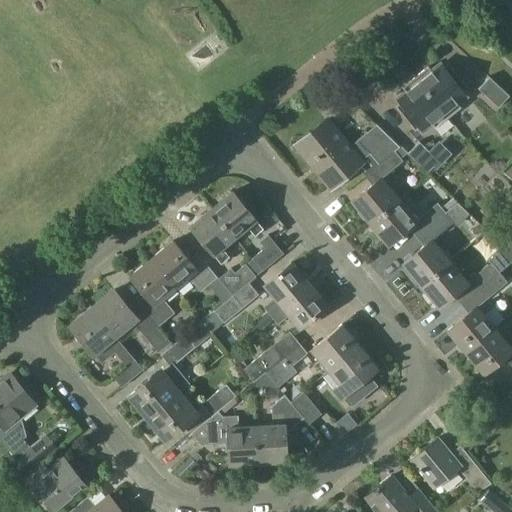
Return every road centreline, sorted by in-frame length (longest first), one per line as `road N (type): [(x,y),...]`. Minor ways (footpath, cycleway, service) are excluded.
road 1 (residential): [(232,132),(419,355),(425,372),(410,406),(303,495),(188,505),(152,485),(19,322)]
road 2 (residential): [(19,322),(232,132)]
road 3 (residential): [(232,132),(308,65),(407,0)]
